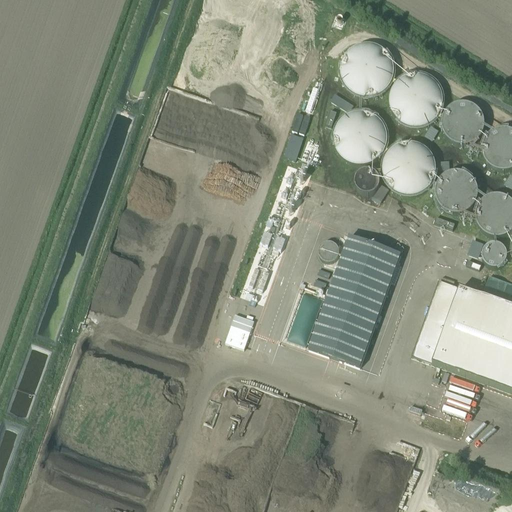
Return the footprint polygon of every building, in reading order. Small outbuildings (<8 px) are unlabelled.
[(384,45),(345,50),(347,67),(344,68),(348,101),(391,96),(384,45)] [(439,129),(440,79),(394,78),(393,113),(403,113),(403,128),(439,129)] [(306,112),(312,114),(316,102),(310,100),(306,112)] [(503,173),(511,171),(511,132),(508,130),(488,132),(484,122),(484,124),(479,110),(468,104),(458,105),(450,108),(442,122),(453,148),(480,145),(488,164),(503,173)] [(330,113),(325,128),(331,130),(336,115),(330,113)] [(346,165),(366,167),(384,158),(386,137),(376,116),(356,114),(337,123),(336,136),(339,143),(339,150),(346,165)] [(290,137),(283,159),(295,163),(302,141),(290,137)] [(283,154),(286,141),(281,140),(277,152),(283,154)] [(469,176),(439,176),(426,148),(417,146),(395,146),(386,158),(384,166),(384,172),(387,179),(393,183),(393,190),(402,197),(427,197),(428,197),(447,211),(471,218),(479,224),(488,242),(486,247),(492,244),(499,244),(506,249),(505,243),(511,234),(511,204),(503,198),(482,198),(481,197),(471,177),(469,176)] [(376,194),(375,171),(358,173),(360,195),(376,194)] [(435,219),(433,226),(452,233),(454,226),(435,219)] [(349,239),(308,352),(360,371),(400,257),(349,239)] [(317,251),(328,266),(343,255),(331,240),(317,251)] [(506,267),(506,247),(484,246),(483,267),(506,267)] [(438,284),(411,360),(511,395),(511,287),(489,279),(482,299),(438,284)] [(235,317),(227,340),(246,347),(254,324),(235,317)]
